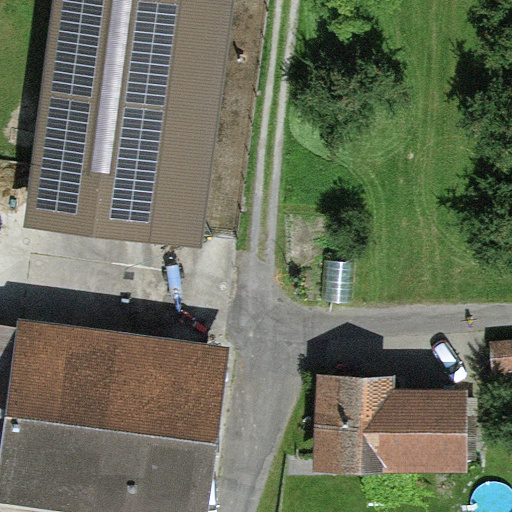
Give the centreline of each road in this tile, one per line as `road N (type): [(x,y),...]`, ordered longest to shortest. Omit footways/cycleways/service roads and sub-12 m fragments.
road 1 (track): [(298,0),(268,268),(306,334)]
road 2 (track): [(0,281),(306,334)]
road 3 (track): [(306,334),(341,321),(511,317)]
road 4 (unclassified): [(244,511),(306,334)]
